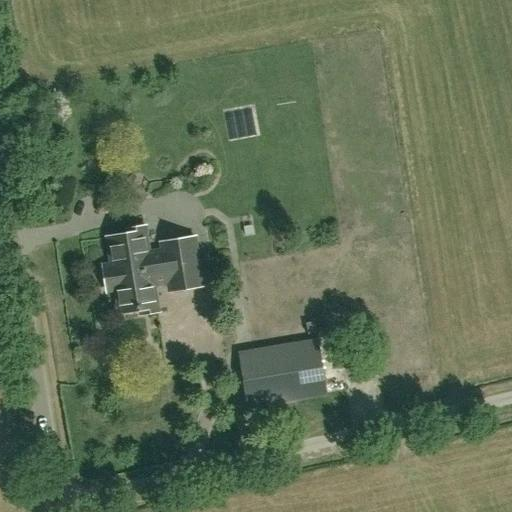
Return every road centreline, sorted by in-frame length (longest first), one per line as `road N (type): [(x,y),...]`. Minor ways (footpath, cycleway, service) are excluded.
road 1 (unclassified): [(56,506),(511,398)]
road 2 (unclassified): [(56,506),(0,172)]
